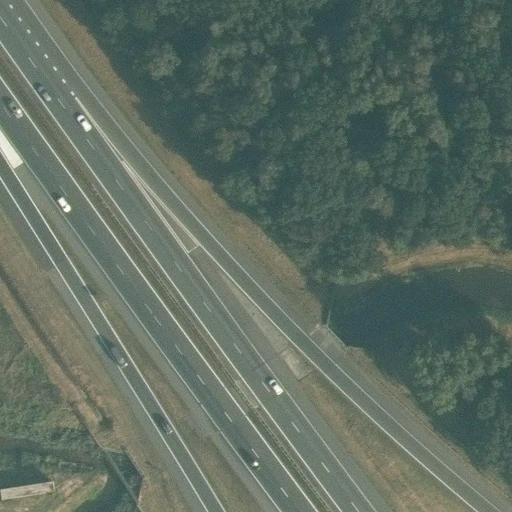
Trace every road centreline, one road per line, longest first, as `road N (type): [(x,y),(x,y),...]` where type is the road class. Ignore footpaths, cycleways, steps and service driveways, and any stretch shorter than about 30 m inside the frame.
road 1 (motorway): [(481,511),(61,104)]
road 2 (motorway): [(357,511),(61,104)]
road 3 (motorway): [(0,103),(291,511)]
road 4 (motorway): [(0,162),(210,511)]
